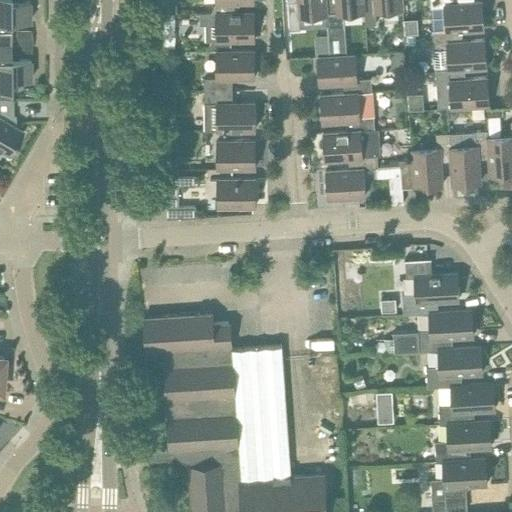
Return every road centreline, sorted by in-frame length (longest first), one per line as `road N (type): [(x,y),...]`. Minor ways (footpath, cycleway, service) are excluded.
road 1 (residential): [(15,242),(20,293),(52,401),(43,429),(0,485)]
road 2 (tertiary): [(98,457),(98,240)]
road 3 (residential): [(297,228),(277,21)]
road 4 (tertiary): [(98,240),(97,33)]
road 5 (residential): [(297,228),(98,240)]
road 6 (residential): [(475,251),(439,223),(297,228)]
road 7 (residential): [(57,124),(14,219),(15,242)]
